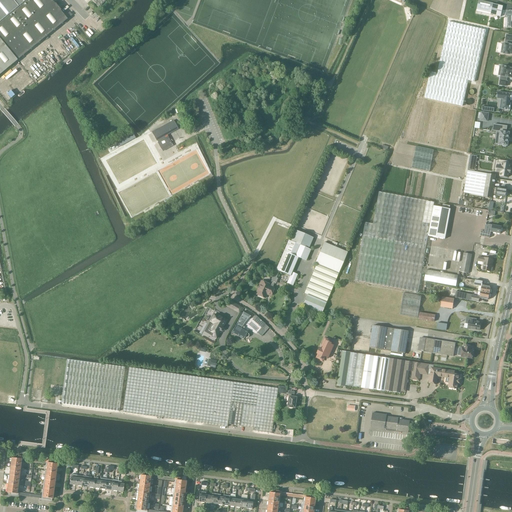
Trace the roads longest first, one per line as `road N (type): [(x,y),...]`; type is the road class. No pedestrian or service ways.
road 1 (unclassified): [(310,392),(296,349),(234,295),(250,256),(218,192),(216,140),(201,101)]
road 2 (unclassified): [(26,403),(295,439),(310,392)]
road 3 (unclassified): [(471,419),(310,392)]
